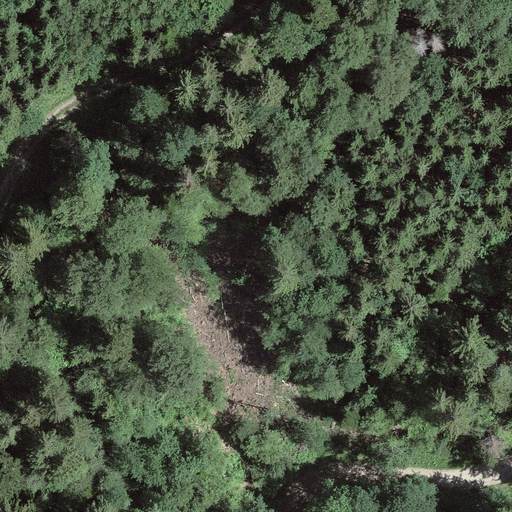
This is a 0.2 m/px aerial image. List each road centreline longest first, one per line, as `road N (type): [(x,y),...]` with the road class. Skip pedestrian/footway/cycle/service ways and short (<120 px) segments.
road 1 (track): [(0,227),(69,111),(265,0)]
road 2 (track): [(511,468),(434,481),(353,474),(305,492),(288,511)]
